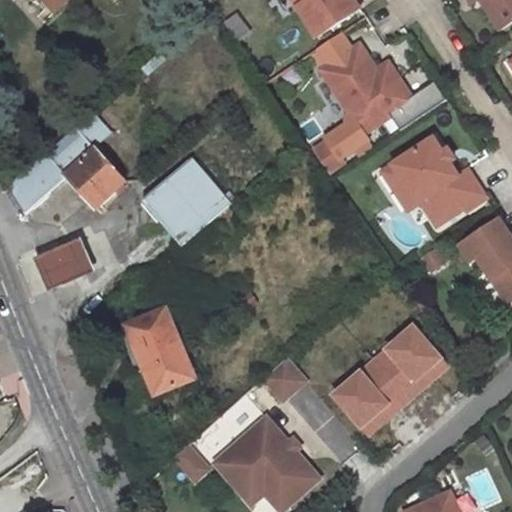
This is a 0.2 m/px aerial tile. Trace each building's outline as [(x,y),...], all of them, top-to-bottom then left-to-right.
[(28,0),(34,5),(36,3),(51,18),(70,0),(115,0),(117,2),(119,0),(28,0)] [(291,0),(315,37),(357,10),(349,0),(291,0)] [(511,0),(466,0),(470,6),(478,0),(498,30),(511,20),(511,0)] [(358,47),(320,72),(360,133),(411,101),(387,64),(374,72),(358,47)] [(94,149),(111,133),(93,114),(9,189),(25,217),(68,181),(96,212),(126,184),(94,149)] [(456,178),(431,140),(390,167),(416,205),(419,204),(434,228),(482,197),(465,172),(456,178)] [(183,249),(230,209),(190,162),(143,203),(183,249)] [(390,167),(380,174),(405,213),(416,205),(390,167)] [(511,243),(500,225),(461,251),(473,269),(480,265),(508,308),(511,305),(511,243)] [(97,274),(85,244),(42,261),(54,291),(97,274)] [(194,381),(167,312),(127,329),(155,396),(194,381)] [(420,328),(332,395),(365,439),(454,372),(420,328)] [(288,360),(265,380),(285,402),(308,383),(288,360)] [(215,462),(240,440),(221,420),(197,443),(215,462)] [(261,425),(216,464),(244,496),(265,479),(289,507),(320,480),(280,434),(268,433),(261,425)] [(209,472),(188,447),(174,458),(196,483),(209,472)] [(265,479),(244,496),(252,506),(265,494),(280,511),(283,511),(289,507),(265,479)] [(454,511),(447,496),(411,511),(454,511)]
